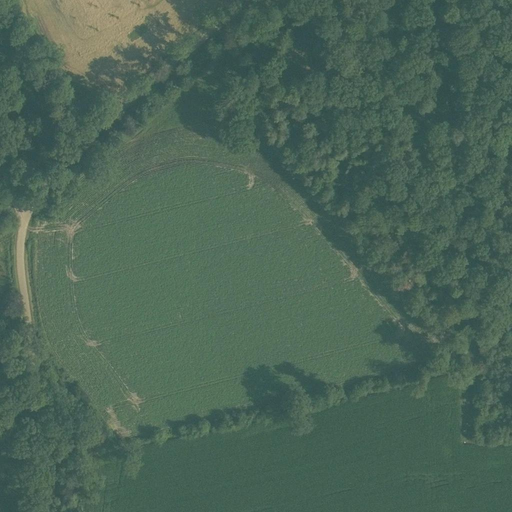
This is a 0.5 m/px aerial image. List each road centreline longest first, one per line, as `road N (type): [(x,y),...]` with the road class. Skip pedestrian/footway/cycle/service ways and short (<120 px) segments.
road 1 (tertiary): [(24,222),(45,178),(74,148),(250,0)]
road 2 (tertiary): [(52,511),(23,296),(24,222)]
